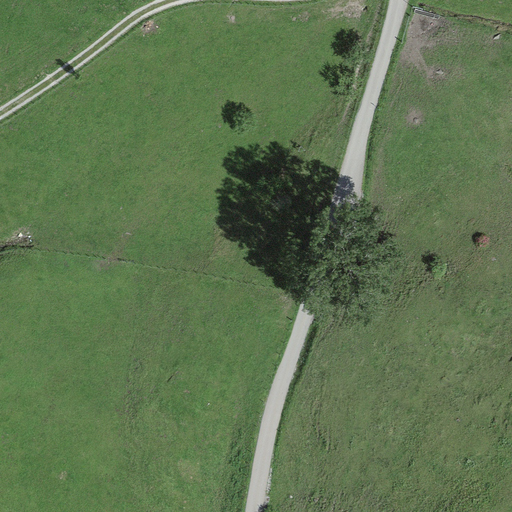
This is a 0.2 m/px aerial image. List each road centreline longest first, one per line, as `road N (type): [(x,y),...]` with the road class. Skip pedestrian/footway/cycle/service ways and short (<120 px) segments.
road 1 (unclassified): [(397,0),(279,396),(255,511)]
road 2 (track): [(184,0),(155,10),(0,117)]
